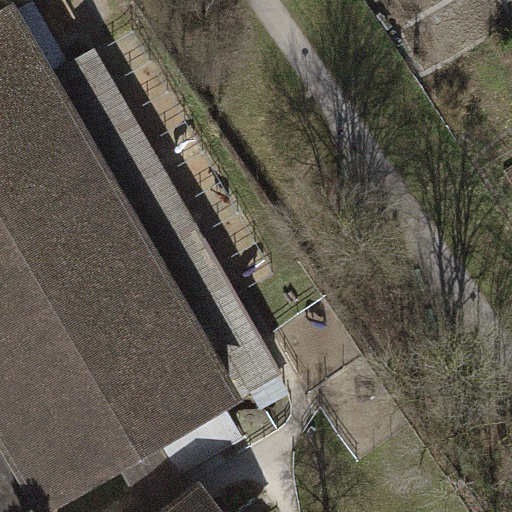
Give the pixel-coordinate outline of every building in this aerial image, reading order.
[(159,438),(173,430),(223,406),(233,401),(215,371),(189,325),(45,79),(8,15),(0,19),(0,429),(0,430),(22,468),(44,505),(122,460),(159,438)] [(45,79),(189,325),(236,298),(93,51),(45,79)] [(189,325),(215,371),(263,344),(236,298),(189,325)] [(280,373),(263,344),(215,371),(233,401),(280,373)] [(237,430),(223,406),(173,430),(189,458),(237,430)] [(0,430),(0,480),(22,468),(0,430)] [(136,511),(183,511),(198,501),(159,438),(122,460),(144,505),(136,511)] [(0,511),(31,511),(44,505),(22,468),(0,480),(0,511)] [(217,511),(204,496),(198,501),(183,511),(217,511)]
